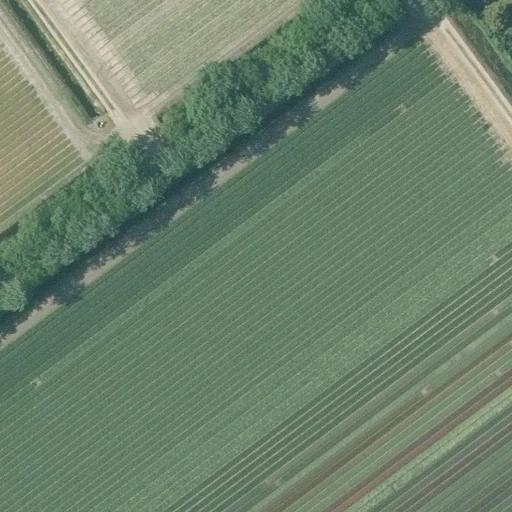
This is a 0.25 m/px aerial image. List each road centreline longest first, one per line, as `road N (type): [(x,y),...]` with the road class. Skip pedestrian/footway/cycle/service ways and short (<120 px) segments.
road 1 (unclassified): [(0,294),(393,0)]
road 2 (track): [(31,0),(156,180)]
